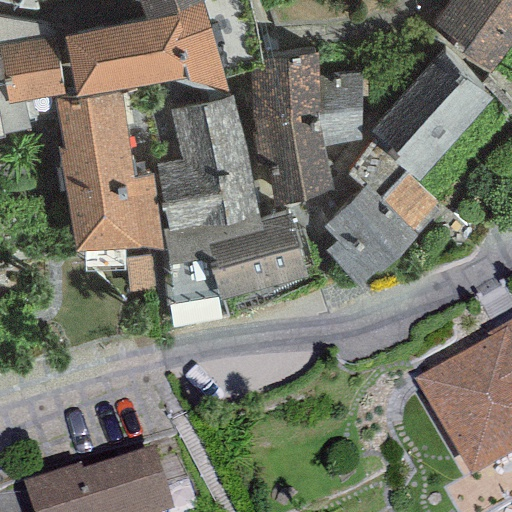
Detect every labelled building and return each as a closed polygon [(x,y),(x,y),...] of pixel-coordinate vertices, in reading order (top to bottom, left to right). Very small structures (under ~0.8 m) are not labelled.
[(226,65),(206,0),(162,0),(146,4),(63,23),(75,79),(188,57),(219,67),(226,65)] [(511,0),(446,0),(433,18),(491,62),(511,31),(511,0)] [(47,19),(0,11),(0,44),(8,93),(64,82),(52,24),(47,19)] [(262,55),(250,59),(250,100),(257,154),(268,154),(273,194),(330,177),(323,138),(316,99),(320,98),(318,71),(315,44),(261,49),(262,55)] [(479,89),(439,60),(426,76),(419,78),(396,111),(373,137),(345,184),(359,199),(332,228),(346,246),(333,262),(352,286),(406,235),(412,238),(438,215),(405,183),(479,89)] [(362,67),(318,71),(320,98),(316,99),(323,138),(362,131),(362,67)] [(119,83),(55,92),(64,140),(57,140),(76,237),(162,234),(153,163),(133,167),(119,83)] [(232,88),(168,104),(180,154),(156,159),(167,218),(162,218),(170,294),(218,286),(206,233),(262,220),(232,88)] [(262,220),(206,233),(218,286),(307,264),(290,213),(262,220)] [(511,324),(413,380),(467,476),(511,450),(511,324)] [(80,470),(21,488),(29,511),(170,511),(153,456),(83,478),(80,470)]
